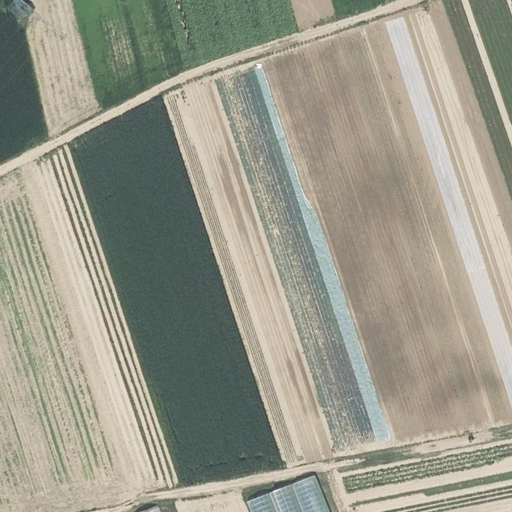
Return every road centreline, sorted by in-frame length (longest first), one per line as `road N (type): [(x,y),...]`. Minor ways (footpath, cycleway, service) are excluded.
road 1 (track): [(0,172),(182,77),(417,0)]
road 2 (track): [(108,510),(511,426)]
